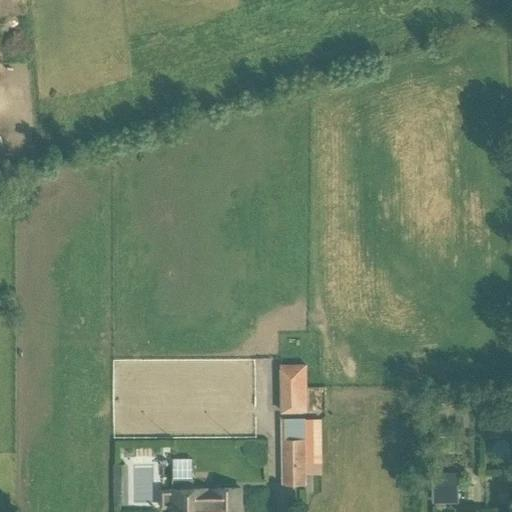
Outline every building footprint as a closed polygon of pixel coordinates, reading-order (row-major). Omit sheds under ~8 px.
[(363,391),(378,400),(386,387),(371,378),(363,391)] [(308,409),(307,392),(280,392),(280,410),(308,409)] [(305,417),(281,417),(281,437),(286,437),(287,485),(305,484),(305,474),(305,417)] [(458,472),(432,473),(434,500),(459,499),(458,472)] [(418,475),(402,475),(402,484),(402,492),(418,492),(418,475)] [(173,489),(171,489),(171,511),(240,511),(240,488),(214,489),(214,492),(206,492),(206,489),(192,489),(192,479),(173,479),(173,489)] [(507,483),(499,483),(500,502),(509,502),(507,483)]
